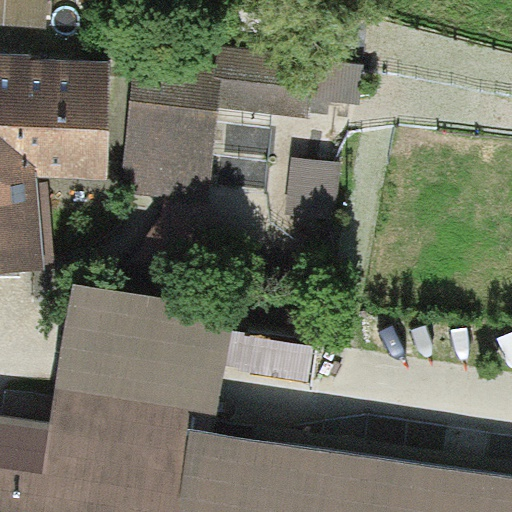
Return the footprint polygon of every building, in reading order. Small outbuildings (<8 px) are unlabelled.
[(0,0),(0,37),(30,38),(30,42),(46,42),(47,0),(0,0)] [(0,37),(0,256),(45,256),(39,162),(107,164),(110,43),(46,42),(30,42),(30,38),(0,37)] [(136,46),(122,182),(208,194),(218,101),(305,109),(311,50),(220,41),(215,57),(136,46)] [(298,202),(347,205),(350,157),(301,154),(298,202)] [(232,307),(71,281),(53,387),(187,409),(215,414),(232,307)] [(172,511),(183,434),(187,409),(53,387),(48,422),(0,414),(0,511),(172,511)] [(511,511),(511,482),(183,434),(172,511),(511,511)]
